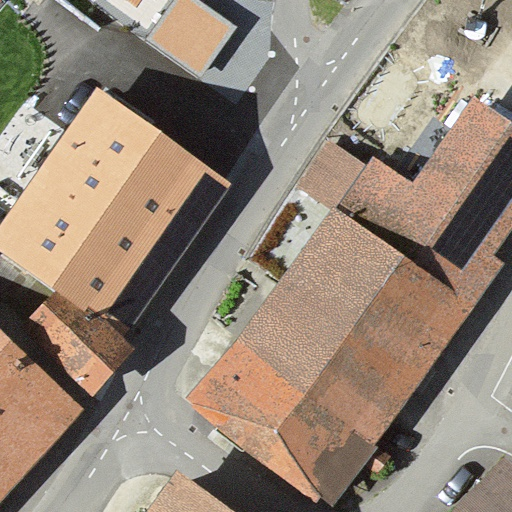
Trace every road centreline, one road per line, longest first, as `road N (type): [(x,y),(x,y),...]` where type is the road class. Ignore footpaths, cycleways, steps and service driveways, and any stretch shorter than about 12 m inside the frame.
road 1 (tertiary): [(387,0),(313,99),(129,413)]
road 2 (residential): [(129,413),(264,511)]
road 3 (tertiary): [(129,413),(53,511)]
